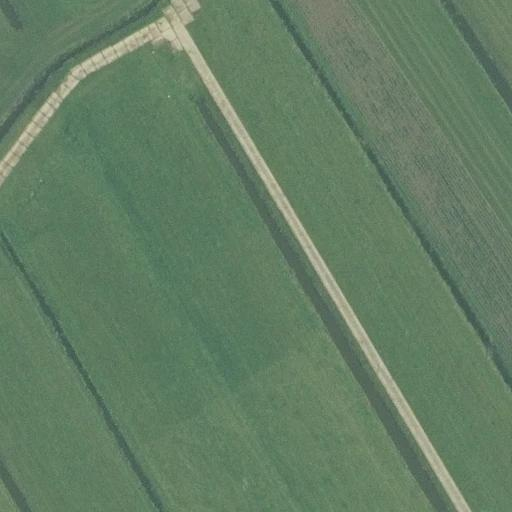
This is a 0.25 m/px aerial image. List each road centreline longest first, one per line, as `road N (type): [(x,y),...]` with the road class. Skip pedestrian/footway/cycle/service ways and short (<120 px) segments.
road 1 (track): [(463,511),(172,20),(188,0)]
road 2 (track): [(172,20),(78,74),(0,174)]
